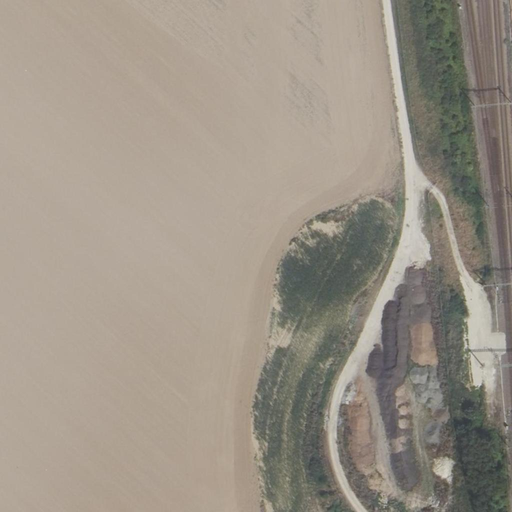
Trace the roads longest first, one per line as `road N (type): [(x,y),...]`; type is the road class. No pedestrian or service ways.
road 1 (track): [(387,0),(411,205),(401,256),(332,420),(339,474),(360,511)]
road 2 (track): [(410,160),(443,197),(460,267),(480,301),(498,420)]
